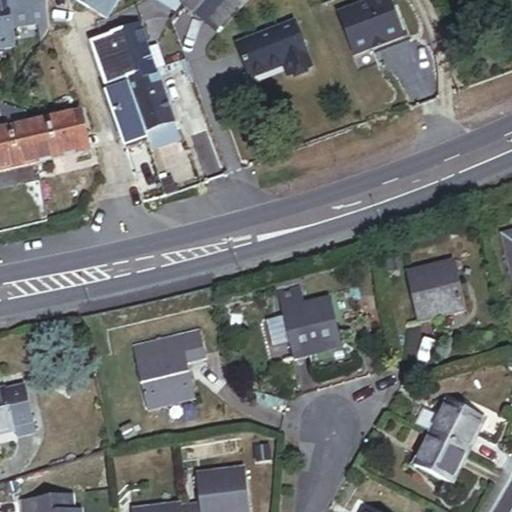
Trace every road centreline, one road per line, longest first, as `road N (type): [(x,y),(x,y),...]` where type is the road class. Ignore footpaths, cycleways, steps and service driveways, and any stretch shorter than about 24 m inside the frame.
road 1 (tertiary): [(511,143),(258,240),(0,291)]
road 2 (unknown): [(258,240),(223,79),(202,35)]
